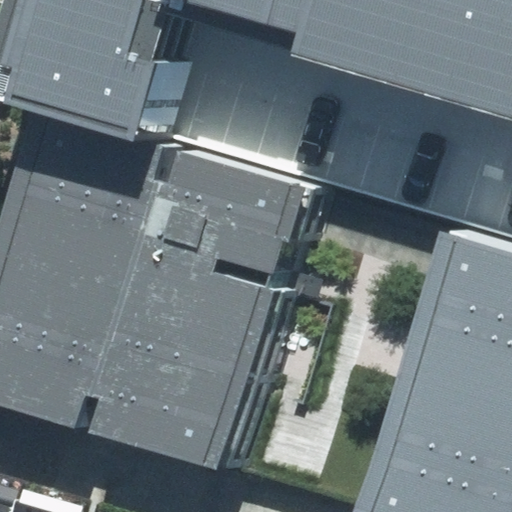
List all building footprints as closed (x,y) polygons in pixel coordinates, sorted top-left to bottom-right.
[(86,0),(54,118),(212,161),(232,63),(250,0),(86,0)] [(511,0),(250,0),(232,63),(511,143),(511,0)] [(212,161),(54,118),(0,333),(0,406),(255,477),(336,196),(212,161)] [(511,511),(511,247),(494,242),(404,511),(511,511)] [(69,511),(0,492),(0,511),(69,511)]
